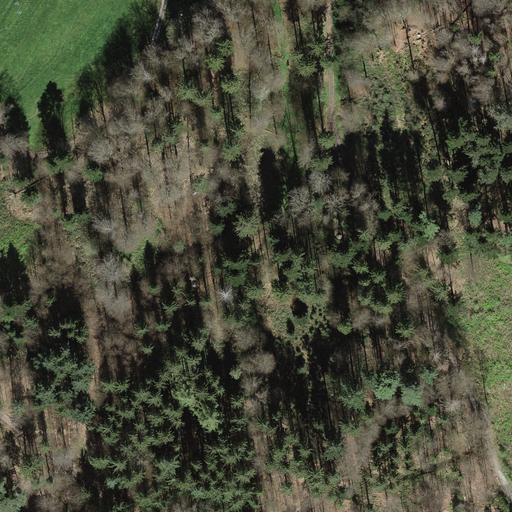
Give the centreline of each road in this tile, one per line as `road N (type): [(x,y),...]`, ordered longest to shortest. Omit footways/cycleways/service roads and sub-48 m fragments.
road 1 (track): [(329,0),(342,167),(376,247),(454,354),(511,499)]
road 2 (track): [(0,130),(35,155),(92,128),(143,71),(165,0)]
road 3 (track): [(121,511),(0,408)]
road 4 (track): [(351,511),(488,435)]
